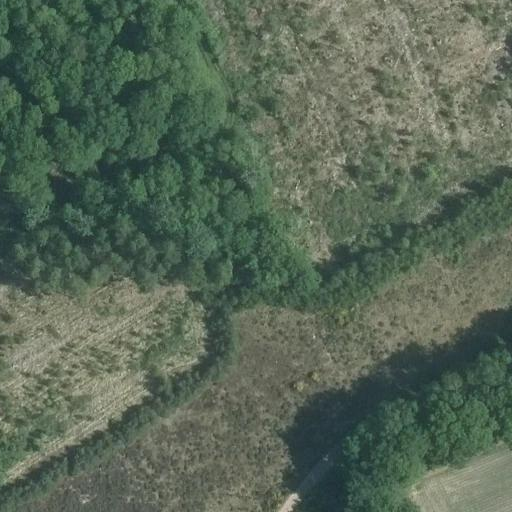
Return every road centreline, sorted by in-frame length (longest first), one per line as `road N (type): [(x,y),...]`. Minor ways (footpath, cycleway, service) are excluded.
road 1 (track): [(175,0),(230,130),(0,237)]
road 2 (track): [(296,511),(360,437),(511,345)]
